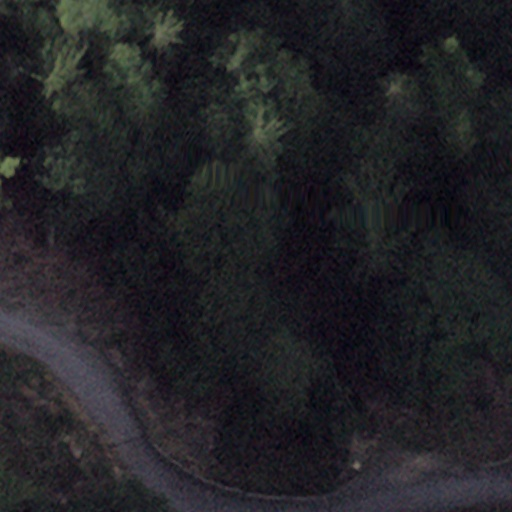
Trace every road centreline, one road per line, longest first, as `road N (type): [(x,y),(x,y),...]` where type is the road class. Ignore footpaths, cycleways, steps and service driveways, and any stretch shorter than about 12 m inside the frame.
road 1 (track): [(165,511),(85,377),(33,332),(0,323)]
road 2 (track): [(511,493),(416,500),(382,511)]
